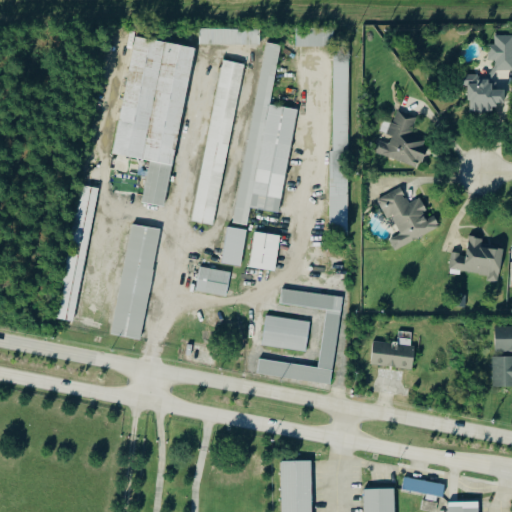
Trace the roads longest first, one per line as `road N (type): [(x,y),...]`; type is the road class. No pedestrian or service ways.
road 1 (secondary): [(511,440),(0,341)]
road 2 (secondary): [(0,373),(497,472)]
